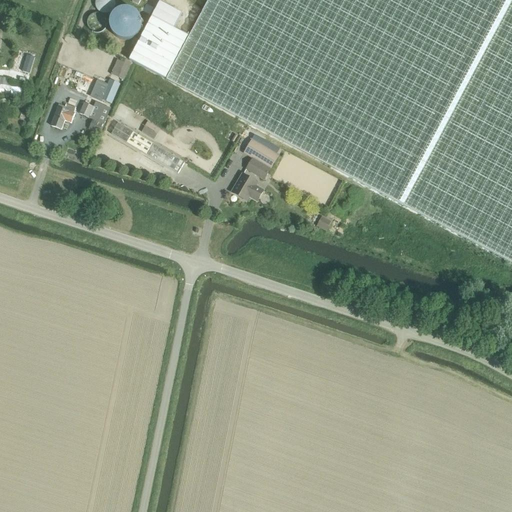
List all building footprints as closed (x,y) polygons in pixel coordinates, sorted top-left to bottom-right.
[(159,3),(129,61),(167,81),(166,81),(511,264),(511,0),(209,0),(192,32),(189,37),(173,29),(181,15),(159,3)] [(146,28),(130,5),(110,18),(126,42),(146,28)] [(27,56),(22,73),(30,75),(35,58),(27,56)] [(118,61),(111,76),(125,82),(132,64),(124,60),(122,63),(118,61)] [(0,78),(0,80),(0,86),(10,87),(10,82),(7,82),(7,79),(0,78)] [(109,81),(101,100),(111,104),(120,86),(109,81)] [(79,115),(88,119),(93,108),(84,104),(79,115)] [(59,106),(51,127),(61,131),(65,122),(71,124),(75,114),(73,114),(75,109),(66,106),(65,108),(59,106)] [(89,130),(98,134),(102,125),(93,121),(89,130)] [(184,163),(118,124),(111,135),(178,175),(184,163)] [(154,142),(158,133),(145,127),(141,135),(154,142)] [(264,181),(278,156),(252,140),(244,154),(252,159),(245,170),(264,181)] [(263,192),(254,187),(256,184),(243,175),(232,193),(246,202),(249,197),(257,202),(263,192)] [(319,227),(326,231),(330,223),(323,219),(319,227)]
